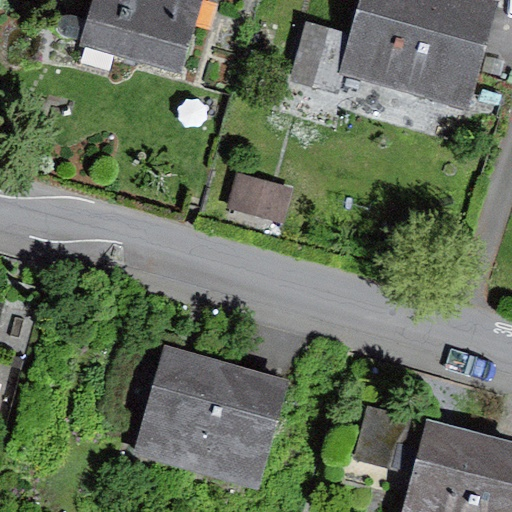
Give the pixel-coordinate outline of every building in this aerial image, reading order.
[(84,0),(71,49),(167,76),(188,2),(197,5),(198,0),(84,0)] [(497,3),(487,0),(362,0),(352,35),(341,73),(467,108),(497,3)] [(341,73),(352,35),(307,22),(290,83),(335,95),(341,73)] [(238,172),(228,205),(281,220),(290,186),(238,172)] [(282,386),(157,355),(130,461),(255,492),(282,386)] [(506,446),(358,414),(345,470),(395,481),(388,511),(511,511),(511,470),(510,470),(506,446)]
